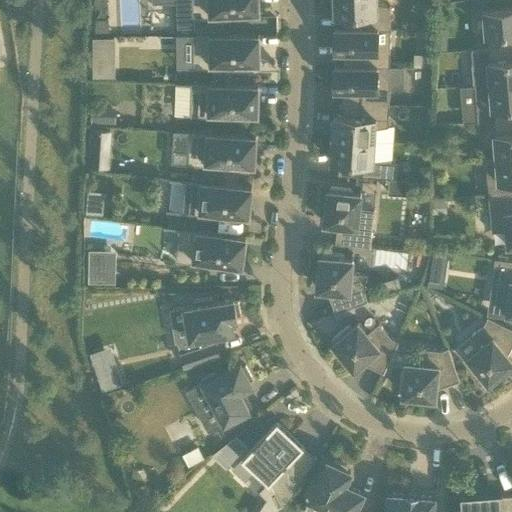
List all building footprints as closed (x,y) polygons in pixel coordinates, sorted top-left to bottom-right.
[(192,0),(194,19),(226,18),(226,13),(231,13),(231,14),(241,14),(241,13),(258,12),(258,13),(259,12),(258,0),(192,0)] [(363,29),(379,30),(391,30),(390,6),(378,4),(377,0),(331,0),(332,8),(335,8),(335,16),(363,15),(363,28),(363,29)] [(489,48),(511,45),(511,7),(485,10),(487,35),(488,35),(489,48)] [(97,32),(108,31),(108,20),(97,21),(97,32)] [(363,29),(363,28),(335,28),(335,51),(363,52),(363,66),(363,68),(391,68),(391,44),(379,41),(379,30),(363,29)] [(447,50),(448,28),(435,28),(434,50),(447,50)] [(194,35),(194,36),(194,68),(226,68),(226,63),(231,63),(231,65),(241,65),(241,63),(258,63),(258,64),(260,64),(260,34),(258,34),(258,35),(212,35),(211,35),(194,35)] [(94,57),(121,57),(121,41),(94,41),(94,57)] [(491,84),(511,82),(511,45),(489,48),(490,61),(489,61),(491,84)] [(363,68),(363,66),(335,66),(335,89),(362,90),(362,104),(390,106),(391,68),(363,68)] [(495,121),(511,119),(511,82),(491,84),(475,85),(478,122),(495,121)] [(193,84),(193,85),(192,116),(224,117),(225,113),(229,113),(229,115),(239,115),(239,113),(257,114),(258,114),(259,85),(258,85),(258,86),(212,84),(211,84),(193,84)] [(389,127),(390,106),(362,104),(361,117),(334,115),(333,123),(330,123),(329,138),(376,141),(377,129),(389,127)] [(115,108),(92,107),(91,123),(115,124),(115,108)] [(498,158),(511,156),(511,119),(495,121),(496,134),(498,158)] [(107,167),(110,132),(92,130),(91,148),(89,164),(89,166),(107,167)] [(191,132),(191,133),(188,165),(221,167),(221,162),(226,163),(226,164),(235,165),(235,163),(253,165),(254,165),(257,136),(255,136),(209,133),(208,133),(191,132)] [(375,160),(376,141),(329,138),(328,154),(331,154),(331,161),(359,163),(358,176),(390,178),(396,178),(397,162),(375,160)] [(511,192),(511,156),(498,158),(486,159),(488,182),(489,195),(511,192)] [(431,179),(431,168),(420,167),(419,179),(431,179)] [(408,179),(396,178),(390,178),(389,193),(407,195),(408,179)] [(170,180),(172,180),(169,210),(167,210),(167,212),(216,216),(216,212),(221,212),(221,214),(230,214),(230,213),(248,215),(249,216),(252,187),(251,187),(205,183),(205,182),(204,182),(186,181),(170,179),(170,180)] [(331,187),(331,190),(328,190),(325,223),(338,224),(336,243),(371,246),(375,210),(360,208),(361,194),(352,193),(352,189),(331,187)] [(102,214),(104,194),(90,192),(88,213),(102,214)] [(511,192),(489,195),(492,232),(507,230),(508,245),(511,244),(511,192)] [(433,201),(433,213),(447,213),(446,201),(433,201)] [(180,229),(180,230),(176,261),(208,266),(209,261),(214,262),(214,263),(223,265),(223,263),(241,266),(242,266),(246,238),(245,237),(245,238),(199,232),(199,231),(198,231),(180,229)] [(116,283),(117,251),(89,250),(88,282),(116,283)] [(448,253),(432,251),(429,276),(445,278),(448,253)] [(330,297),(336,313),(368,301),(365,294),(367,275),(352,273),(353,259),(344,258),(344,255),(323,253),(323,256),(320,256),(317,289),(331,290),(330,297)] [(511,313),(511,261),(496,259),(491,295),(509,298),(507,312),(511,313)] [(194,301),(195,306),(186,307),(186,309),(185,309),(190,340),(194,339),(195,349),(182,354),(186,367),(221,356),(216,342),(214,343),(213,336),(235,332),(233,320),(238,319),(237,316),(241,315),(239,301),(235,302),(234,299),(213,303),(212,298),(194,301)] [(474,364),(471,367),(485,383),(487,381),(489,383),(511,363),(511,359),(506,352),(511,347),(511,346),(511,328),(488,317),(485,324),(470,336),(479,348),(468,357),(474,364)] [(359,322),(351,328),(349,326),(333,339),(335,342),(333,343),(354,368),(364,360),(369,365),(384,372),(399,341),(392,338),(379,324),(368,333),(359,322)] [(400,393),(403,393),(403,395),(436,398),(437,385),(444,386),(460,380),(449,348),(441,351),(422,349),(421,364),(406,362),(405,372),(402,372),(400,393)] [(201,384),(222,424),(250,409),(240,391),(252,385),(250,380),(253,378),(246,366),(243,367),(241,363),(217,376),(215,372),(202,379),(204,382),(201,384)] [(119,371),(99,378),(104,391),(123,384),(119,371)] [(275,490),(284,507),(316,459),(301,449),(305,444),(278,419),(243,457),(277,488),(275,490)] [(189,467),(204,458),(198,447),(183,455),(189,467)] [(308,498),(310,499),(311,499),(309,503),(329,511),(361,511),(356,509),(364,493),(345,485),(351,472),(346,470),(348,466),(335,461),(333,464),(328,462),(317,486),(314,485),(308,498)] [(462,495),(462,511),(511,511),(511,495),(503,496),(503,492),(462,495)] [(390,493),(387,511),(434,511),(436,497),(390,493)]
